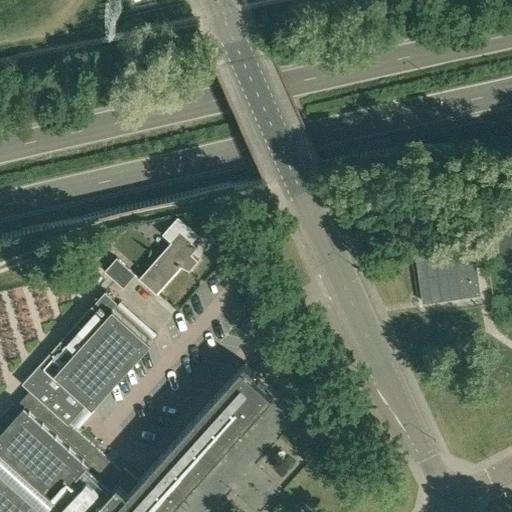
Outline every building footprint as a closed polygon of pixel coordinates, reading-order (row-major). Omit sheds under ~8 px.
[(511,209),(493,212),(500,266),(511,264),(511,209)] [(163,233),(172,241),(140,278),(158,293),(182,265),(192,268),(199,259),(193,253),(198,247),(191,240),(197,233),(178,216),(163,233)] [(417,253),(423,301),(481,294),(475,246),(417,253)] [(117,257),(105,270),(124,287),(136,273),(117,257)] [(0,511),(165,511),(273,393),(253,375),(256,371),(245,362),(237,371),(138,480),(124,467),(121,470),(69,423),(71,420),(87,403),(88,402),(93,406),(151,342),(113,307),(101,296),(23,383),(30,389),(18,403),(22,407),(0,431),(0,511)] [(0,417),(0,422),(4,426),(20,409),(14,403),(0,417)]
